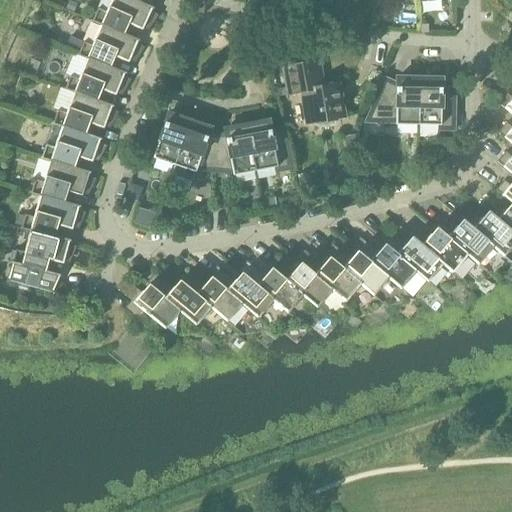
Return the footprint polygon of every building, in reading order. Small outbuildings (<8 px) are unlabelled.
[(91,21),(90,22),(100,26),(100,25),(121,34),(123,35),(128,24),(141,31),(143,27),(146,29),(155,15),(150,11),(151,10),(152,10),(153,9),(137,2),(136,1),(135,2),(131,0),(111,0),(105,13),(97,9),(92,21),(91,21)] [(73,13),(77,5),(69,1),(65,9),(73,13)] [(77,55),(76,56),(86,60),(86,59),(107,67),(108,67),(109,68),(114,57),(128,63),(129,60),(132,61),(141,47),(136,44),(137,42),(138,42),(138,41),(123,35),(121,34),(100,25),(100,26),(91,46),(83,43),(78,55),(77,55)] [(427,25),(419,25),(419,34),(427,34),(427,25)] [(64,89),(63,90),(73,93),(76,94),(95,101),(95,100),(97,101),(101,91),(115,96),(116,92),(119,94),(128,79),(123,76),(123,74),(125,75),(125,74),(109,68),(108,67),(107,67),(86,59),(86,60),(76,56),(72,54),(64,74),(70,77),(65,89),(64,89)] [(334,85),(319,88),(314,62),(287,67),(292,94),(304,92),(310,123),(340,118),(334,85)] [(384,79),(366,122),(395,122),(395,125),(418,126),(419,79),(404,79),(396,78),(396,84),(384,79)] [(419,79),(418,126),(439,126),(439,130),(453,130),(454,90),(441,89),(441,85),(441,79),(433,79),(419,79)] [(51,123),(51,124),(61,128),(61,127),(76,132),(83,134),(85,134),(89,124),(103,129),(104,125),(107,127),(115,112),(110,109),(111,107),(112,108),(112,107),(97,101),(95,100),(95,101),(76,94),(73,93),(65,114),(57,111),(52,123),(51,123)] [(497,103),(511,115),(511,98),(511,99),(506,94),(497,103)] [(154,159),(173,166),(189,122),(175,117),(173,123),(166,120),(164,124),(151,119),(138,157),(152,162),(154,159)] [(202,126),(189,122),(173,166),(170,175),(191,183),(194,173),(195,173),(196,170),(214,172),(217,135),(208,135),(200,132),(202,126)] [(276,171),(291,169),(283,129),(270,131),(269,128),(261,129),(260,123),(246,126),(255,172),(276,168),(276,171)] [(497,133),(511,145),(511,127),(511,128),(505,123),(497,133)] [(225,136),(217,135),(214,172),(232,173),(233,176),(255,172),(246,126),(232,128),(233,134),(225,136)] [(40,158),(40,159),(49,162),(50,161),(71,168),(72,168),(74,168),(77,158),(91,163),(93,159),(95,160),(103,145),(98,143),(99,141),(100,141),(100,140),(85,134),(83,134),(76,132),(61,127),(61,128),(54,148),(45,145),(41,158),(40,158)] [(451,139),(442,139),(442,153),(451,151),(451,139)] [(496,162),(511,175),(511,155),(511,157),(505,152),(496,162)] [(29,193),(29,194),(39,197),(39,196),(61,202),(62,202),(64,202),(67,192),(81,196),(82,193),(85,194),(92,179),(87,176),(88,174),(89,174),(89,173),(74,168),(72,168),(71,168),(50,161),(49,162),(43,183),(34,180),(30,193),(29,193)] [(511,182),(509,186),(503,181),(495,191),(510,204),(511,203),(511,182)] [(130,185),(126,196),(137,200),(140,193),(138,187),(130,185)] [(214,196),(214,208),(228,206),(226,195),(214,196)] [(20,228),(19,229),(29,232),(29,231),(52,237),(52,236),(54,237),(57,226),(71,230),(72,227),(75,228),(82,212),(77,210),(78,208),(79,208),(79,207),(64,202),(62,202),(61,202),(39,196),(39,197),(33,218),(24,215),(21,228),(20,228)] [(274,197),(261,200),(263,210),(276,208),(274,197)] [(511,203),(510,204),(504,211),(498,206),(491,215),(490,215),(511,233),(511,203)] [(473,215),(466,224),(493,247),(492,248),(503,257),(511,246),(511,233),(490,215),(491,215),(487,212),(480,220),(473,215)] [(490,251),(492,248),(493,247),(466,224),(461,220),(454,229),(448,223),(441,232),(440,233),(467,255),(466,256),(477,265),(478,264),(477,263),(490,251)] [(422,231),(415,240),(414,241),(442,264),(442,265),(452,273),(453,272),(451,271),(464,259),(466,256),(467,255),(440,233),(441,232),(435,228),(428,237),(422,231)] [(11,264),(7,282),(52,293),(57,281),(59,277),(59,276),(57,275),(45,272),(48,261),(62,264),(63,261),(66,262),(73,246),(68,244),(68,242),(69,242),(70,241),(54,237),(52,236),(52,237),(29,231),(29,232),(24,253),(15,250),(12,263),(11,263),(10,264),(11,264)] [(439,268),(442,265),(442,264),(414,241),(415,240),(411,237),(404,245),(386,231),(378,240),(384,245),(383,245),(415,272),(427,282),(428,281),(427,280),(439,268)] [(412,275),(415,272),(383,245),(377,253),(359,238),(351,247),(356,251),(356,252),(388,278),(387,279),(400,290),(401,288),(400,287),(412,275)] [(328,258),(353,279),(360,285),(359,285),(373,296),(374,295),(372,294),(385,282),(387,279),(388,278),(356,252),(350,259),(332,245),(324,254),(328,258)] [(296,260),(300,263),(299,264),(331,290),(331,291),(345,303),(346,301),(344,300),(357,288),(359,285),(360,285),(353,279),(328,258),(322,266),(304,251),(296,260)] [(328,294),(331,291),(331,290),(299,264),(293,271),(275,257),(267,266),(270,269),(302,296),(301,296),(316,308),(317,307),(316,306),(328,294)] [(299,299),(301,296),(302,296),(270,269),(264,277),(246,262),(238,271),(241,273),(240,274),(272,300),(272,301),(287,314),(288,312),(287,311),(299,299)] [(269,304),(272,301),(272,300),(240,274),(234,281),(216,266),(208,276),(210,277),(210,278),(241,304),(241,305),(257,318),(258,317),(257,316),(269,304)] [(179,281),(178,281),(210,308),(226,322),(227,321),(226,320),(239,308),(241,305),(241,304),(210,278),(203,285),(185,271),(178,280),(179,281)] [(207,311),(210,308),(178,281),(172,289),(154,274),(146,283),(148,285),(147,285),(179,312),(195,326),(196,325),(195,324),(207,311)] [(177,315),(179,312),(147,285),(141,293),(123,278),(115,288),(133,303),(132,303),(164,330),(165,329),(164,328),(177,315)]
